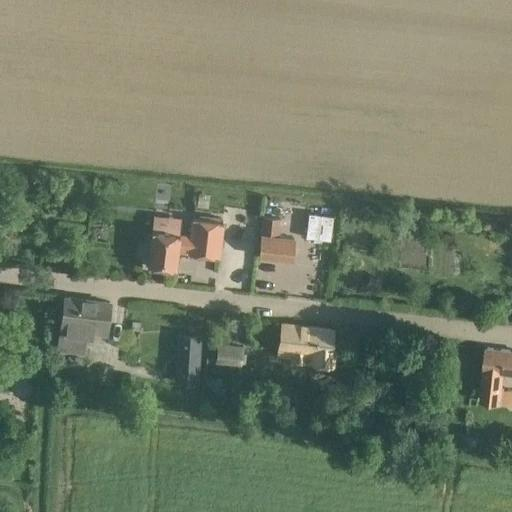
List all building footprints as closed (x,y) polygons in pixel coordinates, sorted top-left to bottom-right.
[(198,195),(197,208),(208,209),(209,196),(198,195)] [(153,216),(150,247),(147,267),(175,270),(177,249),(189,250),(188,255),(218,259),(222,222),(193,218),(190,237),(179,235),(179,234),(166,232),(168,217),(153,216)] [(263,217),(261,235),(259,256),(290,260),(293,239),(277,237),(279,219),(263,217)] [(330,222),(293,217),(291,231),(305,233),(305,237),(327,241),(330,222)] [(344,223),(343,235),(352,236),(353,224),(344,223)] [(107,324),(107,323),(109,303),(64,297),(58,349),(82,352),(84,336),(93,337),(95,323),(107,324)] [(281,323),(277,354),(277,355),(288,356),(287,361),(292,361),(292,357),(311,359),(311,363),(332,366),(334,350),(330,350),(333,330),(281,323)] [(177,333),(174,384),(198,386),(201,335),(177,333)] [(216,364),(240,366),(242,347),(218,344),(216,364)] [(511,350),(487,348),(485,368),(481,401),(511,404),(511,390),(500,389),(502,371),(511,371),(511,350)]
